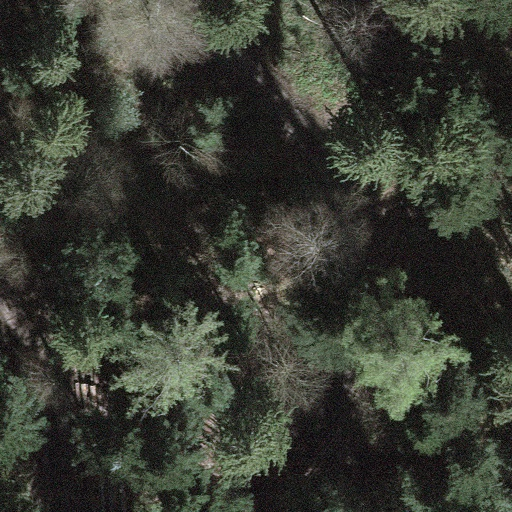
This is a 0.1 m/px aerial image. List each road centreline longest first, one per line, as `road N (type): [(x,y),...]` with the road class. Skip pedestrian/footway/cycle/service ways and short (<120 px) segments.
road 1 (track): [(248,511),(289,465),(336,384),(361,320),(366,252),(356,199),(327,143),(186,0)]
road 2 (track): [(0,277),(36,364),(55,511)]
